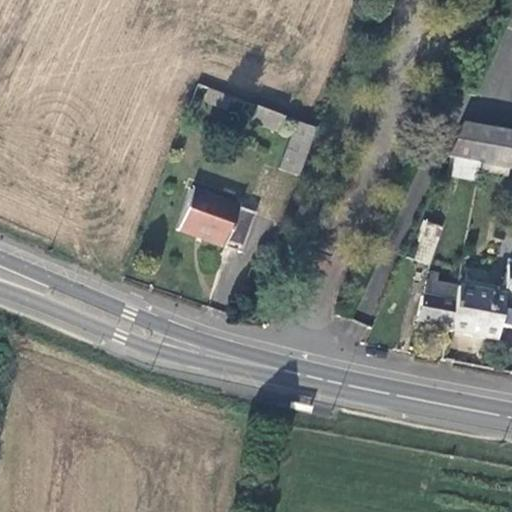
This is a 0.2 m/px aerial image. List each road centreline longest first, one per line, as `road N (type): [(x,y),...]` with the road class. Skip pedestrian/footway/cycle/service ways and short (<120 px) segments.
road 1 (secondary): [(0,275),(215,355),(511,415)]
road 2 (track): [(412,0),(288,371)]
